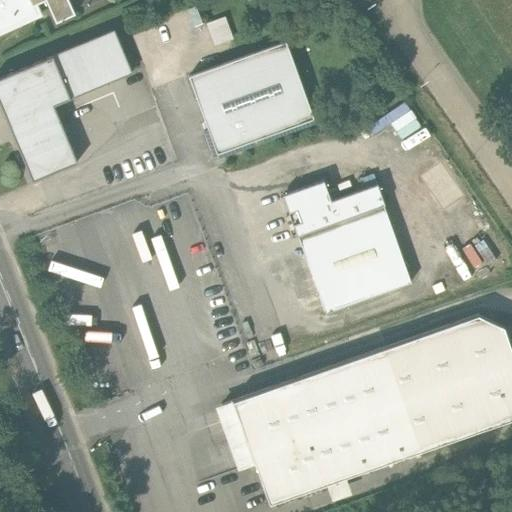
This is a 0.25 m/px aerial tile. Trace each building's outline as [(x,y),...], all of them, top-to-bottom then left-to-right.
[(0,0),(0,36),(42,20),(39,13),(56,6),(65,27),(86,18),(78,0),(0,0)] [(209,20),(216,40),(235,33),(228,13),(209,20)] [(52,61),(0,80),(0,113),(27,183),(89,159),(68,106),(139,79),(123,35),(52,62),(52,61)] [(278,37),(175,76),(205,157),(308,118),(278,37)] [(404,137),(422,125),(412,109),(393,120),(404,137)] [(368,184),(323,199),(316,178),(267,195),(310,316),(341,305),(342,305),(403,284),(368,184)] [(478,317),(237,403),(274,504),(511,418),(511,351),(503,327),(478,317)] [(239,319),(212,327),(221,357),(248,348),(239,319)]
